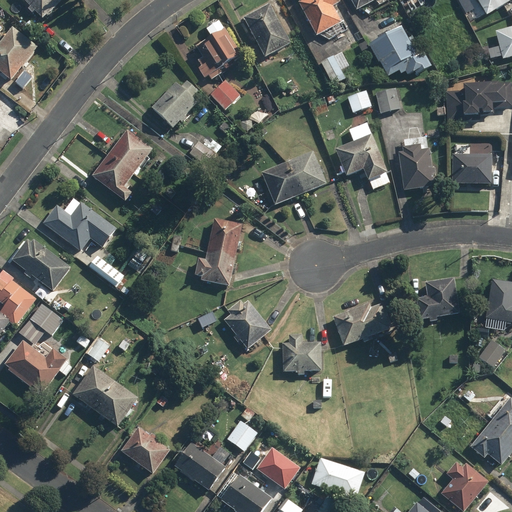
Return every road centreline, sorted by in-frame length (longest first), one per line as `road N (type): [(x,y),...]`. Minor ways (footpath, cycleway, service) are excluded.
road 1 (residential): [(172,0),(110,51),(0,192)]
road 2 (residential): [(314,265),(440,233),(511,237)]
